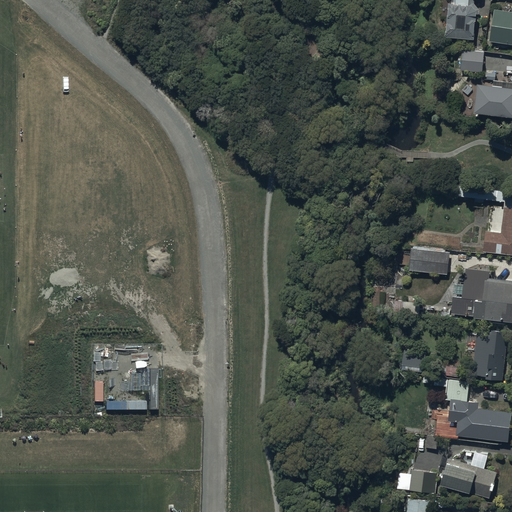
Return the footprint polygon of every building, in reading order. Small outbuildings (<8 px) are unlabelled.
[(449,0),(446,33),(474,36),(477,6),(474,2),(473,0),(449,0)] [(511,43),(511,9),(495,7),(490,40),(511,43)] [(483,71),(484,49),(463,48),(461,69),(483,71)] [(511,84),(479,81),(475,108),(511,112),(511,84)] [(511,252),(511,190),(454,183),(453,194),(504,200),(501,231),(486,229),(484,250),(511,252)] [(411,264),(410,268),(448,272),(450,250),(412,246),(412,251),(399,249),(397,262),(411,264)] [(456,296),(454,313),(511,319),(511,280),(490,278),(491,272),(467,270),(464,297),(456,296)] [(418,300),(395,298),(394,310),(417,312),(418,300)] [(478,326),(472,372),(487,373),(487,377),(504,379),(510,330),(478,326)] [(458,419),(457,433),(509,439),(511,410),(511,409),(479,406),(479,400),(467,399),(469,380),(430,376),(429,382),(447,384),(445,397),(451,398),(448,418),(458,419)] [(427,435),(426,446),(442,447),(442,436),(427,435)] [(498,472),(449,457),(443,484),(492,498),(493,493),(494,493),(497,482),(495,482),(498,472)] [(438,473),(411,470),(409,490),(436,492),(438,473)] [(404,510),(408,510),(407,511),(430,511),(432,500),(404,498),(404,510)]
